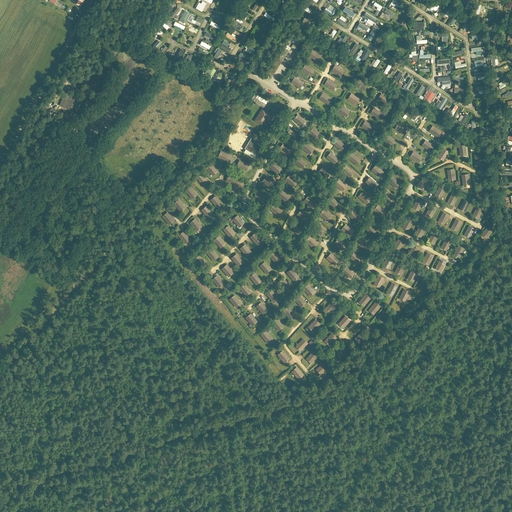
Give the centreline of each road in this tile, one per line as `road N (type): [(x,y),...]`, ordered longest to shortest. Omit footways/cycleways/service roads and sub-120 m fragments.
road 1 (track): [(511,231),(315,396),(0,491)]
road 2 (track): [(0,374),(193,158),(236,92)]
